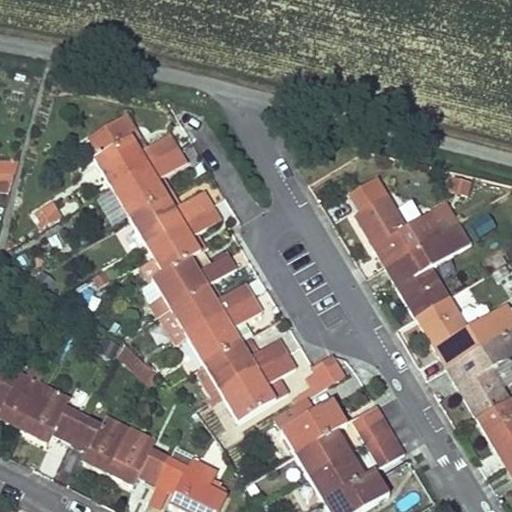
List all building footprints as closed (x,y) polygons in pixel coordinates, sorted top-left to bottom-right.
[(145,152),(125,120),(120,123),(139,156),(145,152)] [(120,123),(89,142),(97,155),(96,162),(94,163),(111,192),(178,152),(169,138),(145,152),(139,156),(120,123)] [(178,152),(111,192),(128,220),(165,198),(156,184),(162,180),(186,166),(178,152)] [(14,176),(0,176),(0,192),(9,193),(14,176)] [(467,199),(470,184),(450,179),(447,194),(467,199)] [(162,180),(156,184),(165,198),(170,195),(162,180)] [(165,198),(128,220),(145,249),(212,208),(204,194),(179,209),(174,212),(165,198)] [(179,209),(170,195),(165,198),(174,212),(179,209)] [(376,257),(384,270),(441,236),(429,215),(406,230),(387,199),(353,219),(367,242),(373,252),(379,247),(383,253),(376,257)] [(399,209),(408,225),(421,217),(412,202),(399,209)] [(40,214),(48,229),(61,221),(53,206),(40,214)] [(444,207),(429,215),(441,236),(456,227),(444,207)] [(212,208),(145,249),(155,265),(163,277),(189,261),(194,258),(200,255),(191,240),(196,237),(221,222),(212,208)] [(48,229),(40,214),(35,217),(44,231),(48,229)] [(396,289),(415,320),(448,300),(430,270),(469,246),(457,226),(456,227),(441,236),(384,270),(392,283),(398,279),(402,285),(396,289)] [(196,237),(191,240),(200,255),(205,252),(196,237)] [(373,252),(376,257),(383,253),(379,247),(373,252)] [(198,276),(189,261),(163,277),(152,284),(162,300),(169,313),(206,290),(212,287),(236,272),(228,258),(203,273),(198,276)] [(203,273),(194,258),(189,261),(198,276),(203,273)] [(155,265),(143,273),(150,285),(152,284),(163,277),(155,265)] [(398,279),(392,283),(396,289),(402,285),(398,279)] [(206,290),(169,313),(170,314),(185,339),(186,341),(253,300),(245,286),(220,301),(215,304),(206,290)] [(206,290),(215,304),(220,301),(212,287),(206,290)] [(159,319),(169,313),(162,300),(151,306),(159,319)] [(253,300),(186,341),(204,369),(240,347),(232,333),(237,329),(262,315),(253,300)] [(448,300),(415,320),(426,339),(434,352),(440,348),(444,354),(437,358),(445,371),(511,330),(511,317),(506,307),(467,330),(448,300)] [(177,344),(185,339),(170,314),(162,319),(177,344)] [(240,347),(246,343),(237,329),(232,333),(240,347)] [(461,397),(475,421),(509,401),(502,389),(491,370),(508,360),(511,357),(511,330),(445,371),(453,384),(459,380),(463,386),(456,390),(461,397)] [(249,361),(257,356),(249,342),(246,343),(240,347),(249,361)] [(240,347),(204,369),(206,373),(218,393),(221,397),(287,357),(279,343),(257,356),(249,361),(240,347)] [(117,358),(151,391),(158,379),(123,346),(117,358)] [(434,352),(437,358),(444,354),(440,348),(434,352)] [(223,401),(238,426),(275,404),(266,389),(279,381),(296,371),(287,357),(221,397),(223,401)] [(491,370),(502,389),(511,383),(511,366),(508,360),(491,370)] [(316,376),(324,391),(344,379),(334,362),(315,373),(317,375),(316,376)] [(0,377),(15,385),(19,376),(1,367),(0,368),(0,377)] [(30,370),(26,379),(38,386),(42,376),(30,370)] [(206,373),(198,378),(210,399),(218,393),(206,373)] [(0,377),(0,403),(5,406),(2,412),(0,415),(0,424),(21,435),(44,389),(38,386),(26,379),(19,376),(15,385),(0,377)] [(293,402),(296,408),(305,402),(324,391),(316,376),(306,382),(311,390),(293,402)] [(459,380),(453,384),(456,390),(463,386),(459,380)] [(275,404),(288,396),(279,381),(266,389),(275,404)] [(44,389),(21,435),(46,447),(52,437),(55,431),(60,433),(57,439),(70,446),(83,419),(65,410),(69,401),(44,389)] [(223,401),(221,397),(209,405),(211,408),(223,401)] [(498,458),(506,471),(511,467),(511,405),(509,401),(475,421),(495,453),(501,448),(504,454),(498,458)] [(272,422),(280,435),(304,421),(313,415),(305,402),(296,408),(272,422)] [(321,410),(336,434),(346,428),(346,427),(342,421),(332,404),(321,410)] [(376,409),(351,424),(358,436),(383,421),(376,409)] [(304,421),(280,435),(294,459),(336,434),(321,410),(313,415),(304,421)] [(83,419),(70,446),(82,452),(85,446),(90,448),(87,455),(82,465),(95,472),(107,478),(130,432),(105,419),(101,428),(83,419)] [(383,421),(358,436),(365,448),(390,433),(383,421)] [(52,437),(57,439),(60,433),(55,431),(52,437)] [(155,444),(130,432),(107,478),(132,490),(138,480),(140,473),(146,476),(143,482),(155,488),(169,462),(151,453),(155,444)] [(390,433),(365,448),(372,459),(397,444),(390,433)] [(336,434),(294,459),(308,482),(346,459),(343,454),(346,451),(336,434)] [(397,444),(372,459),(380,471),(404,456),(397,444)] [(82,452),(87,455),(90,448),(85,446),(82,452)] [(495,453),(498,458),(504,454),(501,448),(495,453)] [(170,462),(187,470),(191,462),(193,459),(176,450),(170,462)] [(346,459),(308,482),(322,505),(364,480),(357,469),(353,463),(349,465),(346,459)] [(169,462),(155,488),(168,495),(171,489),(176,491),(173,497),(168,508),(175,511),(218,511),(225,498),(209,490),(216,475),(191,462),(187,470),(170,462),(169,462)] [(138,480),(143,482),(146,476),(140,473),(138,480)] [(374,474),(364,480),(378,504),(388,498),(381,486),(378,480),(374,475),(374,474)] [(364,480),(322,505),(326,511),(364,511),(378,504),(364,480)] [(160,511),(168,495),(155,488),(147,505),(160,511)] [(171,489),(168,495),(173,497),(176,491),(171,489)]
